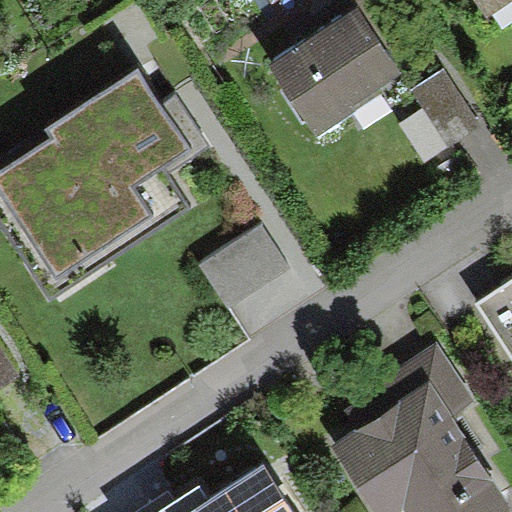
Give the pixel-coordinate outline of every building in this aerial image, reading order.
[(511,0),(471,0),(484,18),(511,0)] [(362,3),(270,63),(315,132),(408,73),(362,3)] [(44,128),(0,156),(0,219),(48,293),(177,208),(153,172),(198,143),(137,50),(36,116),(44,128)] [(460,67),(422,85),(435,113),(414,122),(430,156),(489,129),(460,67)] [(235,302),(301,262),(274,218),(208,257),(235,302)] [(511,250),(475,275),(511,330),(511,250)] [(418,337),(318,404),(390,511),(414,511),(498,456),(418,337)] [(168,491),(134,511),(295,511),(263,465),(209,500),(198,486),(176,500),(168,491)]
